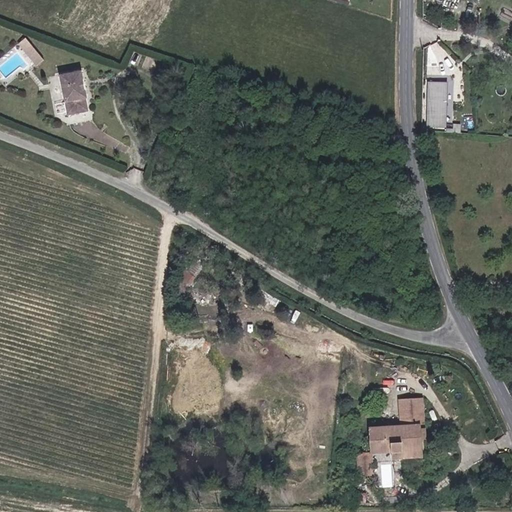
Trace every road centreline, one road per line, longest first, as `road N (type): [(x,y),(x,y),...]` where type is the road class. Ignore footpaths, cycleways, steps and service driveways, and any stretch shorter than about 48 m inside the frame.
road 1 (unclassified): [(473,336),(435,340),(387,329),(135,191),(0,135)]
road 2 (secondary): [(408,0),(411,156),(445,280),(473,336)]
